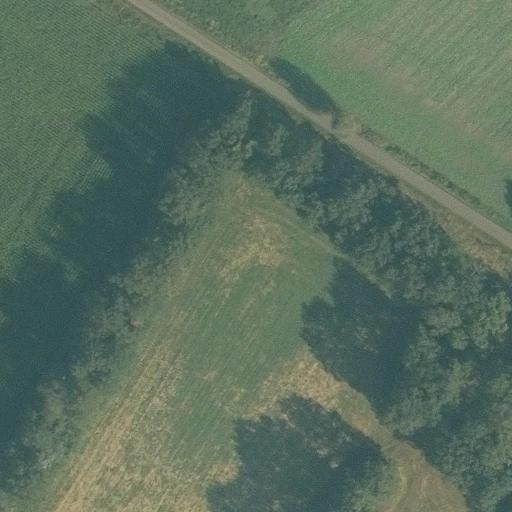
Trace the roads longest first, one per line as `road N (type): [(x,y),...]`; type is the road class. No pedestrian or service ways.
road 1 (unclassified): [(511,242),(135,0)]
road 2 (track): [(511,329),(440,412),(367,457),(317,511)]
